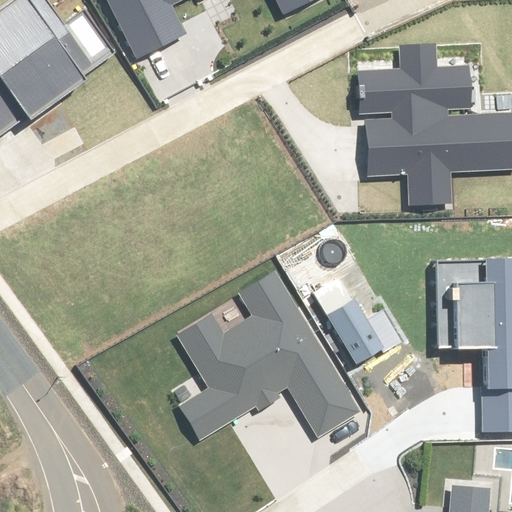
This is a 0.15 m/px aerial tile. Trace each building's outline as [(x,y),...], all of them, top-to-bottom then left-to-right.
[(38,0),(21,0),(0,15),(0,139),(92,72),(38,0)] [(98,0),(129,60),(183,33),(170,8),(185,0),(274,0),(282,16),(313,0),(98,0)] [(448,176),(511,171),(511,116),(467,120),(464,69),(434,70),(433,49),(398,51),(399,73),(356,75),(359,116),(364,116),(368,181),(405,178),(407,208),(450,205),(448,176)] [(511,436),(511,266),(428,270),(429,290),(446,289),(449,351),(477,350),(480,438),(511,436)] [(359,416),(272,276),(235,299),(247,319),(221,335),(209,316),(174,337),(207,389),(177,407),(199,442),(282,391),(315,443),(359,416)] [(483,511),(485,493),(447,491),(445,511),(483,511)]
